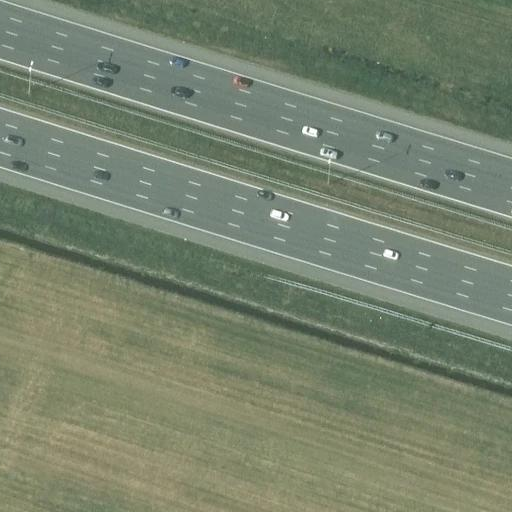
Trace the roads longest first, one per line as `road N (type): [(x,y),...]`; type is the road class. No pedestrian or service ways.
road 1 (motorway): [(511,198),(0,34)]
road 2 (motorway): [(0,134),(511,293)]
